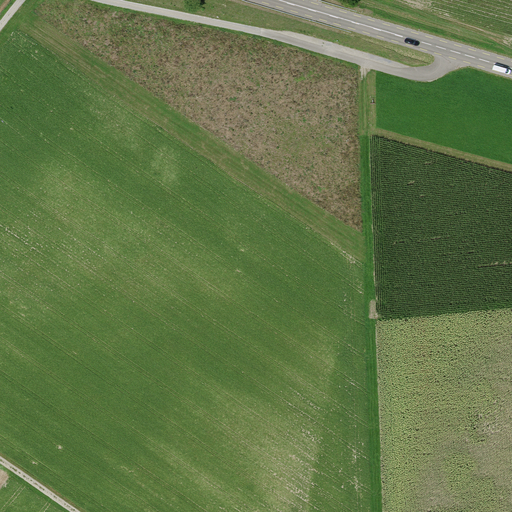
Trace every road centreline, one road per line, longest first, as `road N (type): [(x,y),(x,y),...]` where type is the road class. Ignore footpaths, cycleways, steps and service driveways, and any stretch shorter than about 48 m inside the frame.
road 1 (track): [(101,0),(266,33),(399,73),(426,74),(457,52)]
road 2 (tertiary): [(281,0),(511,68)]
